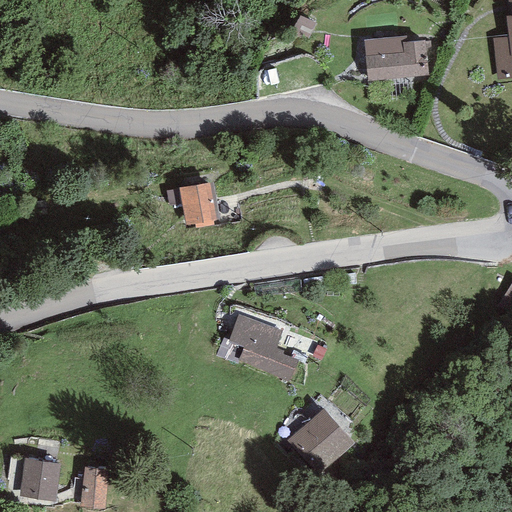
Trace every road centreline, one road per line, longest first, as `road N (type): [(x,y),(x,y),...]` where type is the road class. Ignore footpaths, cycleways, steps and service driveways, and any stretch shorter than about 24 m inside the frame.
road 1 (tertiary): [(511,187),(317,115),(169,123),(0,101)]
road 2 (tertiary): [(0,324),(126,286),(511,236)]
